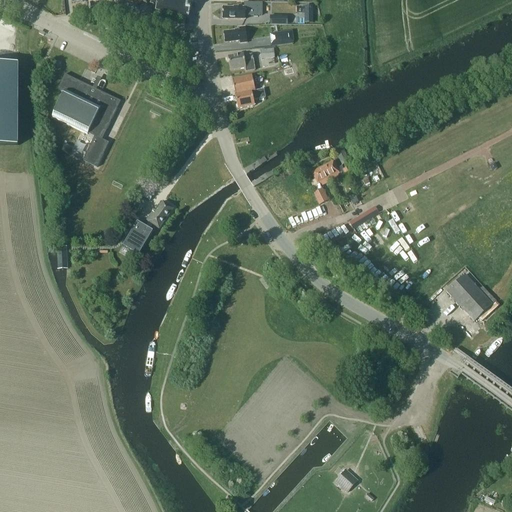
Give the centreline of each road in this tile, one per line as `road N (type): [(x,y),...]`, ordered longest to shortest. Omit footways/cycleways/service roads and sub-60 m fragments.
road 1 (tertiary): [(511,405),(316,278),(264,215),(201,100)]
road 2 (tertiary): [(201,100),(0,0)]
